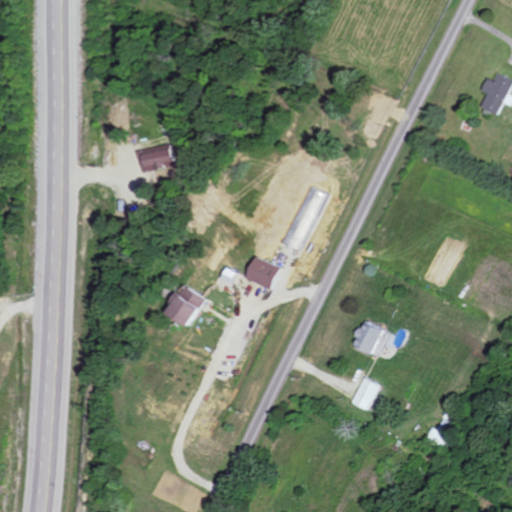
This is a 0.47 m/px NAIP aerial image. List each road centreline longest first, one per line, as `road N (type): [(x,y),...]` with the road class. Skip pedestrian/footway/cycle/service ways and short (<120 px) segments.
road 1 (residential): [(213,511),(470,0)]
road 2 (trunk): [(67,0),(55,285),(33,511)]
